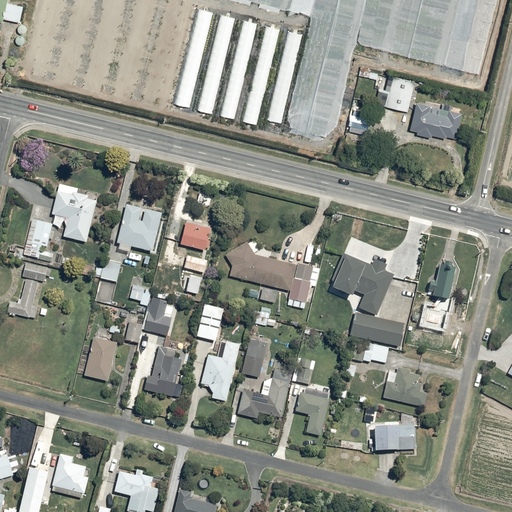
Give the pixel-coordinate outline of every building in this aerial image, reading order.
[(0,0),(0,22),(2,22),(3,19),(19,23),(22,6),(6,3),(6,0),(0,0)] [(375,104),(407,112),(415,82),(392,76),(387,93),(379,91),(375,104)] [(430,105),(416,102),(409,130),(417,132),(416,134),(431,138),(432,135),(445,139),(446,136),(455,138),(461,114),(448,111),(447,116),(428,111),(430,105)] [(71,195),(57,191),(51,214),(68,219),(63,237),(86,242),(96,201),(86,199),(87,196),(72,192),(71,195)] [(141,209),(126,205),(117,243),(152,251),(161,213),(145,209),(142,221),(138,220),(141,209)] [(52,224),(31,219),(23,255),(38,259),(41,246),(47,247),(52,224)] [(210,229),(185,223),(180,245),(204,251),(210,229)] [(254,255),(247,242),(225,255),(231,266),(229,276),(289,291),(292,278),(295,265),(254,255)] [(352,297),(354,291),(364,295),(359,307),(376,315),(393,275),(384,271),(387,265),(374,259),(371,265),(343,253),(331,281),(334,283),(332,288),(352,297)] [(207,261),(186,256),(183,268),(204,273),(207,261)] [(116,283),(121,264),(104,260),(99,278),(116,283)] [(25,263),(22,277),(44,282),(45,276),(49,277),(51,269),(25,263)] [(427,295),(449,300),(458,267),(442,263),(438,279),(432,277),(427,295)] [(294,279),(292,278),(289,291),(287,299),(305,303),(310,283),(309,282),(313,267),(297,264),(294,279)] [(26,280),(20,304),(9,302),(6,313),(35,320),(38,307),(32,306),(37,282),(26,280)] [(152,289),(133,283),(129,298),(140,301),(140,304),(148,306),(152,289)] [(113,292),(98,289),(96,301),(111,304),(113,292)] [(175,289),(174,299),(192,302),(194,293),(175,289)] [(148,312),(143,331),(167,336),(171,318),(169,318),(173,304),(152,299),(149,312),(148,312)] [(196,336),(215,341),(223,309),(204,304),(196,336)] [(48,307),(40,306),(40,316),(47,316),(48,307)] [(269,313),(255,310),(253,323),(274,327),(275,320),(268,318),(269,313)] [(404,323),(354,313),(349,336),(398,347),(404,323)] [(511,342),(498,369),(511,376),(511,315),(505,329),(511,332),(511,342)] [(142,352),(144,344),(145,344),(147,333),(140,332),(143,321),(128,318),(123,339),(137,342),(135,351),(142,352)] [(111,323),(108,332),(120,335),(122,326),(111,323)] [(93,337),(84,376),(107,381),(116,343),(93,337)] [(249,339),(241,374),(258,378),(267,343),(249,339)] [(207,355),(200,384),(208,385),(212,393),(211,399),(226,402),(239,345),(225,342),(222,359),(207,355)] [(370,360),(385,363),(389,347),(366,342),(362,361),(370,363),(370,360)] [(147,376),(144,390),(171,396),(177,373),(178,373),(182,360),(166,356),(167,349),(158,347),(151,376),(147,376)] [(294,382),(309,385),(314,362),(302,359),(300,367),(297,367),(294,382)] [(387,382),(383,398),(423,408),(426,394),(419,392),(421,384),(417,383),(419,375),(409,373),(410,370),(398,367),(394,384),(387,382)] [(242,390),(237,414),(257,419),(258,413),(281,418),(289,382),(272,378),(268,396),(242,390)] [(328,400),(299,393),(295,412),(309,415),(305,433),(320,436),(328,400)] [(366,406),(363,420),(366,420),(366,423),(374,424),(377,408),(366,406)] [(395,426),(374,427),(375,451),(414,449),(413,425),(395,425),(395,426)] [(73,457),(59,454),(51,486),(84,494),(88,478),(83,477),(85,467),(71,464),(73,457)] [(0,480),(13,476),(7,456),(0,457),(0,480)] [(38,511),(47,472),(29,468),(18,511),(38,511)] [(135,476),(119,472),(115,492),(131,496),(127,510),(135,511),(144,511),(145,511),(148,511),(153,511),(159,489),(150,487),(152,478),(135,474),(135,476)] [(190,493),(179,490),(173,511),(214,511),(216,506),(189,499),(190,493)]
